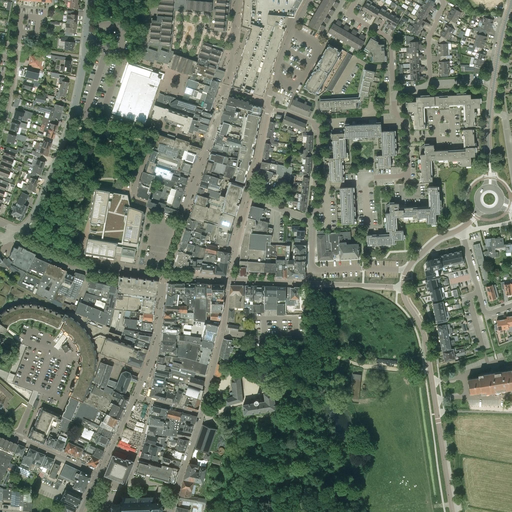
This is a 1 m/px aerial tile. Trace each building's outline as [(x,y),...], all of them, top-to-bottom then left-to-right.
[(169,0),(158,0),(159,3),(157,20),(152,20),(150,42),(169,44),(170,44),(173,10),(172,8),(169,0)] [(187,10),(186,0),(172,0),(174,7),(176,9),(187,10)] [(186,0),(187,10),(210,12),(211,13),(209,30),(225,31),(226,19),(226,18),(227,16),(228,16),(229,0),(186,0)] [(295,15),(296,13),(297,12),(297,10),(298,9),(303,0),(243,0),(241,27),(250,30),(232,86),(244,90),(244,91),(250,93),(250,92),(263,96),(264,92),(265,89),(265,90),(268,82),(267,82),(268,79),(269,79),(271,72),(270,72),(271,69),(272,69),(275,62),(274,61),(275,58),(276,59),(278,51),(277,51),(278,48),(279,48),(281,41),(280,41),(281,38),(282,38),(285,31),(286,25),(288,17),(294,17),(294,18),(295,17),(295,16),(295,15)] [(432,7),(435,2),(431,0),(425,0),(424,2),(436,9),(437,8),(434,6),(433,8),(432,7)] [(320,5),(329,11),(331,7),(322,1),(320,5)] [(367,12),(371,4),(367,1),(362,9),(367,12)] [(431,10),(432,9),(435,11),(436,9),(424,2),(422,7),(421,7),(429,11),(431,9),(431,10)] [(369,15),(371,16),(371,15),(376,7),(371,4),(367,12),(369,13),(368,14),(369,15)] [(318,8),(317,9),(327,15),(327,14),(329,11),(320,5),(318,8)] [(450,13),(458,18),(461,13),(460,12),(461,10),(456,5),(454,8),(453,7),(450,13)] [(427,16),(428,17),(431,19),(432,17),(429,15),(429,14),(428,14),(429,11),(421,7),(422,7),(420,6),(417,10),(426,16),(427,16)] [(148,42),(143,59),(154,62),(155,59),(170,64),(173,53),(195,61),(195,62),(195,63),(197,64),(204,42),(223,49),(215,70),(223,73),(220,82),(221,82),(225,71),(218,69),(225,48),(203,40),(196,59),(171,50),(175,11),(176,11),(209,13),(209,14),(208,31),(226,32),(228,16),(227,16),(226,18),(226,19),(225,31),(209,30),(211,13),(210,12),(187,10),(176,9),(174,7),(173,8),(172,8),(173,10),(170,44),(169,44),(150,42),(148,42)] [(376,7),(371,15),(376,17),(377,15),(381,10),(380,9),(376,7)] [(381,10),(377,15),(382,18),(386,10),(382,7),(380,9),(381,10)] [(316,12),(315,13),(324,19),(325,18),(327,15),(317,9),(316,12)] [(386,10),(382,18),(386,21),(391,13),(386,10)] [(426,16),(417,10),(414,15),(418,18),(418,17),(424,21),(426,16)] [(67,15),(66,23),(70,23),(76,24),(77,15),(73,15),(74,11),(67,11),(67,15)] [(313,16),(313,17),(322,22),(324,19),(315,13),(313,16)] [(391,13),(386,21),(391,23),(396,16),(391,13)] [(458,18),(450,13),(446,18),(450,20),(449,23),(455,26),(456,24),(455,23),(458,18)] [(483,17),(482,23),(492,26),(493,20),(492,19),(493,15),(486,15),(485,17),(483,17)] [(396,16),(391,23),(396,26),(400,18),(396,16)] [(311,21),(320,26),(322,22),(313,17),(311,21)] [(425,25),(426,24),(429,26),(430,24),(427,23),(424,21),(418,17),(418,18),(415,22),(423,27),(424,24),(425,25)] [(311,21),(308,25),(317,30),(320,26),(311,21)] [(423,27),(415,22),(412,27),(420,31),(423,27)] [(490,32),(492,26),(482,23),(479,22),(478,26),(478,25),(477,28),(475,27),(475,30),(479,31),(486,33),(487,31),(490,32)] [(70,23),(66,23),(64,36),(72,36),(72,32),(75,33),(76,24),(70,23)] [(330,29),(328,32),(331,34),(332,35),(337,25),(333,23),(333,24),(330,29)] [(443,30),(452,35),(454,36),(459,28),(455,26),(449,23),(447,25),(446,24),(443,30)] [(337,25),(332,35),(335,37),(336,37),(341,28),(341,27),(337,25)] [(420,31),(412,27),(410,25),(407,30),(410,31),(417,36),(420,31)] [(341,28),(336,37),(340,39),(345,30),(341,28)] [(345,30),(340,39),(344,42),(349,32),(345,30)] [(452,35),(443,30),(440,35),(441,36),(439,39),(446,41),(447,39),(449,40),(452,35)] [(475,39),(485,42),(487,36),(485,36),(486,33),(479,31),(478,34),(477,34),(475,39)] [(349,32),(344,42),(348,44),(353,35),(349,32)] [(353,35),(348,44),(351,46),(357,37),(354,35),(353,35)] [(419,44),(418,44),(418,42),(414,42),(414,37),(405,36),(406,44),(409,44),(409,48),(423,47),(423,45),(420,45),(419,44)] [(74,43),(73,43),(73,42),(67,41),(67,38),(61,37),(60,41),(65,41),(64,50),(72,50),(72,46),(74,46),(74,43)] [(357,37),(351,46),(352,47),(355,48),(361,39),(358,37),(357,37)] [(378,42),(371,37),(364,48),(373,53),(373,62),(385,61),(384,44),(379,44),(378,43),(378,42)] [(361,39),(355,48),(356,49),(359,51),(365,42),(362,40),(361,39)] [(438,50),(448,49),(448,44),(451,44),(451,42),(446,41),(439,39),(439,44),(438,44),(438,50)] [(485,42),(475,39),(474,46),(475,46),(474,49),(481,50),(482,48),(483,48),(485,42)] [(197,74),(202,76),(204,77),(220,82),(223,73),(215,70),(223,49),(204,42),(197,64),(195,63),(195,62),(195,61),(173,53),(170,64),(169,68),(191,75),(193,76),(194,74),(197,75),(197,74)] [(341,51),(337,49),(338,49),(335,47),(334,47),(329,44),(327,48),(326,48),(323,53),(324,53),(319,61),(313,70),(314,70),(309,78),(306,83),(304,87),(309,90),(309,91),(312,92),(316,94),(341,51)] [(474,58),(484,61),(486,55),(480,53),(481,50),(474,49),(468,47),(467,51),(472,52),(471,54),(475,55),(474,58)] [(448,49),(438,50),(436,50),(437,54),(438,54),(438,56),(440,56),(440,59),(447,58),(447,59),(452,58),(452,55),(448,55),(448,49)] [(40,62),(42,60),(42,58),(43,56),(36,54),(35,57),(31,56),(29,62),(29,63),(30,63),(31,64),(36,65),(35,69),(42,70),(43,66),(39,66),(40,62)] [(439,68),(449,67),(449,61),(447,61),(447,59),(447,58),(440,59),(440,62),(439,62),(439,68)] [(484,61),(474,58),(473,64),(474,64),(473,67),(480,69),(481,66),(482,67),(484,61)] [(65,60),(64,66),(60,66),(60,70),(70,72),(71,68),(70,68),(71,61),(65,60)] [(128,63),(127,67),(125,74),(124,78),(122,82),(121,85),(121,86),(113,110),(112,113),(119,116),(133,120),(138,122),(145,124),(148,117),(152,104),(156,92),(159,84),(162,75),(128,63)] [(448,76),(448,73),(449,73),(449,67),(439,68),(439,74),(441,74),(441,77),(448,76)] [(26,69),(25,73),(29,74),(28,80),(37,82),(37,80),(40,81),(41,75),(38,74),(38,72),(26,69)] [(360,99),(318,101),(318,110),(331,109),(331,107),(341,107),(341,109),(360,108),(359,103),(362,103),(361,100),(363,100),(364,96),(367,96),(371,82),(373,82),(375,71),(366,69),(360,99)] [(59,88),(67,89),(68,82),(63,81),(64,78),(60,77),(58,83),(60,83),(59,88)] [(204,77),(202,84),(218,89),(220,82),(204,77)] [(215,95),(218,89),(202,84),(195,82),(189,80),(186,87),(195,90),(196,90),(197,87),(204,89),(203,91),(206,92),(215,95)] [(24,81),(22,87),(31,90),(32,87),(34,88),(35,86),(37,87),(39,83),(32,81),(31,83),(24,81)] [(184,94),(190,96),(191,93),(193,94),(195,90),(186,87),(184,94)] [(67,89),(59,88),(58,93),(56,92),(55,98),(60,99),(60,96),(65,97),(67,89)] [(202,97),(199,96),(198,99),(213,104),(215,95),(206,92),(206,94),(204,93),(202,97)] [(164,96),(164,95),(159,93),(158,97),(156,103),(163,105),(165,105),(166,105),(163,104),(164,96)] [(444,97),(444,106),(449,106),(449,105),(465,104),(466,122),(464,122),(464,127),(474,126),(473,122),(475,122),(474,108),(480,108),(480,98),(471,99),(471,94),(448,95),(448,97),(444,97)] [(35,101),(45,104),(46,98),(36,95),(35,101)] [(172,101),(173,98),(166,96),(164,96),(163,104),(166,105),(172,101)] [(247,110),(247,113),(251,113),(253,105),(253,104),(250,103),(250,102),(248,101),(230,96),(229,97),(226,104),(236,107),(247,110)] [(424,123),(424,122),(423,106),(439,105),(439,107),(444,106),(444,97),(439,97),(439,96),(416,97),(416,101),(407,102),(408,111),(414,111),(414,125),(416,124),(416,129),(426,129),(425,123),(424,123)] [(196,106),(210,110),(213,104),(198,99),(197,98),(195,105),(196,106)] [(170,105),(170,106),(194,113),(211,118),(214,111),(210,110),(196,106),(195,105),(187,103),(182,101),(181,101),(181,100),(177,99),(170,103),(170,105)] [(294,110),(298,101),(293,99),(290,108),(294,110)] [(298,101),(294,110),(299,112),(302,103),(298,101)] [(302,103),(299,112),(303,114),(307,105),(302,103)] [(48,109),(61,113),(63,106),(56,104),(55,108),(48,106),(48,109)] [(238,139),(238,140),(230,137),(229,138),(228,138),(225,146),(228,146),(236,147),(237,147),(236,150),(236,151),(236,152),(233,152),(233,157),(238,158),(236,168),(232,179),(233,179),(235,173),(237,174),(237,175),(235,180),(245,183),(250,164),(246,163),(247,160),(252,161),(257,135),(261,116),(260,116),(260,114),(261,114),(262,107),(253,104),(253,105),(251,113),(247,113),(243,112),(240,127),(239,132),(238,139)] [(166,110),(166,108),(155,105),(150,118),(153,119),(154,119),(156,120),(157,120),(158,119),(159,120),(162,118),(163,117),(167,115),(168,111),(168,110),(166,110)] [(312,111),(310,110),(311,107),(307,105),(303,114),(310,117),(312,111)] [(180,126),(180,128),(179,128),(180,128),(180,129),(188,132),(191,122),(192,119),(194,113),(170,106),(169,106),(170,106),(168,110),(168,111),(167,115),(167,116),(164,118),(166,121),(180,126)] [(40,107),(39,111),(50,114),(49,116),(48,118),(55,120),(56,118),(59,119),(61,113),(48,109),(40,107)] [(243,112),(247,113),(247,110),(236,107),(235,110),(238,111),(238,112),(235,111),(231,110),(230,111),(234,112),(235,112),(240,113),(242,113),(239,127),(240,127),(243,112)] [(239,118),(240,113),(235,112),(234,112),(230,111),(225,109),(224,109),(223,114),(239,118)] [(27,118),(27,119),(31,120),(33,114),(29,112),(23,110),(23,112),(15,110),(13,118),(21,120),(21,119),(22,120),(23,117),(27,118)] [(192,119),(209,124),(211,118),(194,113),(192,119)] [(221,122),(236,126),(239,127),(242,113),(240,113),(239,118),(223,114),(221,121),(221,122)] [(192,119),(191,122),(188,132),(194,134),(195,131),(206,134),(209,124),(192,119)] [(268,129),(274,131),(275,124),(279,125),(279,122),(275,121),(275,123),(270,121),(268,129)] [(17,131),(18,127),(26,129),(27,124),(20,122),(19,124),(12,122),(10,129),(17,131)] [(57,125),(50,123),(48,122),(47,122),(46,126),(45,129),(47,129),(55,132),(57,125)] [(217,133),(230,137),(238,140),(238,139),(239,132),(235,130),(236,126),(221,122),(217,133)] [(301,122),(298,129),(303,131),(303,132),(306,133),(307,129),(305,128),(306,124),(301,122)] [(394,131),(388,131),(381,131),(381,128),(381,123),(377,124),(377,137),(381,136),(381,137),(394,137),(394,131)] [(362,137),(377,137),(377,124),(357,125),(358,141),(363,140),(362,137)] [(345,133),(345,138),(353,138),(353,141),(358,141),(357,125),(344,125),(345,128),(344,128),(344,130),(345,130),(345,133)] [(55,132),(47,129),(45,129),(41,127),(40,130),(46,132),(45,136),(53,138),(55,132)] [(274,131),(268,129),(267,137),(271,138),(270,141),(274,142),(274,141),(275,138),(272,137),(274,131)] [(448,160),(448,161),(461,160),(462,166),(471,166),(471,157),(475,157),(474,133),(472,133),(472,129),(463,129),(463,135),(465,135),(465,151),(448,151),(448,160)] [(230,137),(217,133),(213,143),(224,146),(225,146),(228,138),(229,138),(230,137)] [(306,143),(312,143),(312,135),(307,135),(307,133),(303,133),(303,137),(307,137),(306,143)] [(333,143),(346,143),(345,138),(345,133),(332,134),(333,143)] [(9,134),(6,142),(13,144),(15,139),(21,140),(21,141),(25,142),(26,137),(16,134),(15,136),(9,134)] [(166,145),(167,145),(180,148),(182,149),(182,147),(186,149),(185,150),(189,151),(189,152),(196,154),(200,155),(202,149),(189,144),(190,142),(176,138),(175,140),(174,140),(157,134),(153,146),(158,148),(159,143),(166,145)] [(395,146),(394,137),(381,137),(382,146),(395,146)] [(44,141),(41,147),(49,150),(51,143),(44,141)] [(270,148),(271,145),(278,147),(279,142),(274,141),(274,142),(270,141),(269,144),(265,143),(264,151),(269,152),(270,152),(272,153),(273,148),(270,148)] [(188,162),(189,161),(194,162),(196,155),(196,154),(189,152),(189,151),(185,150),(182,149),(180,148),(167,145),(166,145),(159,143),(158,148),(157,151),(164,154),(188,162)] [(224,146),(213,143),(212,148),(226,151),(227,151),(232,152),(233,149),(236,150),(237,147),(236,147),(228,146),(225,146),(224,146)] [(312,143),(306,143),(306,150),(304,150),(303,154),(308,154),(308,151),(312,152),(312,143)] [(346,143),(333,143),(333,157),(342,157),(341,158),(346,158),(346,143)] [(32,151),(31,154),(40,157),(41,154),(47,156),(49,150),(41,147),(39,146),(38,147),(37,146),(37,145),(35,144),(34,147),(38,149),(40,150),(39,153),(39,154),(34,152),(32,151)] [(434,160),(448,160),(448,151),(448,150),(434,151),(434,145),(424,145),(425,154),(420,154),(421,177),(423,177),(423,182),(433,181),(432,176),(431,176),(430,164),(431,164),(432,164),(433,163),(433,162),(434,161),(434,160)] [(189,161),(188,162),(164,154),(157,151),(158,148),(153,146),(151,151),(148,160),(190,174),(194,162),(189,161)] [(382,155),(394,155),(395,155),(395,146),(382,146),(382,155)] [(212,148),(211,152),(225,156),(226,156),(227,152),(226,152),(226,151),(212,148)] [(3,151),(4,151),(2,156),(13,160),(13,159),(14,157),(15,157),(18,151),(16,150),(11,149),(10,152),(4,149),(3,151)] [(228,166),(229,166),(230,166),(236,168),(238,158),(233,157),(226,156),(225,156),(211,152),(208,160),(228,165),(228,166)] [(305,165),(311,165),(311,157),(307,157),(308,154),(303,154),(303,158),(305,158),(305,165)] [(394,155),(382,155),(377,155),(378,168),(391,167),(391,158),(394,158),(394,155)] [(13,160),(2,156),(2,157),(0,161),(12,166),(11,165),(13,160)] [(45,163),(39,160),(40,157),(38,157),(35,156),(33,160),(37,161),(35,166),(42,169),(45,163)] [(329,170),(342,170),(341,158),(342,157),(333,157),(334,158),(329,158),(329,170)] [(186,185),(190,174),(148,160),(145,171),(156,175),(186,185)] [(204,173),(222,179),(223,176),(226,177),(229,166),(228,166),(228,165),(208,160),(204,173)] [(12,166),(0,161),(0,162),(0,163),(1,163),(0,164),(0,168),(10,172),(9,172),(12,166)] [(292,167),(291,167),(269,163),(263,162),(263,161),(262,161),(260,168),(277,171),(276,174),(279,175),(289,179),(291,180),(292,174),(292,167)] [(34,168),(32,172),(31,174),(37,177),(38,174),(40,175),(42,169),(35,166),(25,162),(24,165),(28,166),(34,168)] [(311,165),(305,165),(305,172),(303,172),(303,173),(300,173),(300,175),(303,175),(303,176),(309,176),(309,173),(311,173),(311,165)] [(229,166),(226,177),(232,179),(236,168),(230,166),(229,166)] [(10,172),(0,168),(0,174),(4,177),(3,179),(11,183),(12,180),(10,179),(8,178),(10,172)] [(271,179),(274,173),(261,169),(259,175),(266,177),(271,179)] [(342,170),(329,170),(330,183),(343,182),(342,170)] [(141,198),(141,197),(144,198),(145,198),(146,198),(145,199),(148,200),(149,199),(149,198),(150,198),(154,183),(154,182),(156,175),(145,171),(144,171),(145,171),(144,171),(141,180),(140,180),(139,180),(139,181),(139,182),(140,182),(140,184),(139,183),(138,187),(138,188),(137,190),(138,191),(137,195),(138,195),(137,196),(140,197),(140,198),(141,198)] [(27,182),(36,186),(38,180),(35,179),(37,177),(31,174),(28,173),(26,178),(29,179),(27,182)] [(201,180),(220,186),(222,179),(204,173),(201,180)] [(303,177),(303,183),(295,182),(296,174),(292,174),(291,180),(290,184),(291,184),(293,184),(293,183),(297,183),(296,185),(297,185),(302,185),(308,186),(309,178),(303,177)] [(154,182),(154,183),(164,186),(164,185),(171,188),(184,192),(186,185),(156,175),(154,182)] [(277,180),(287,184),(289,179),(279,175),(277,180)] [(206,189),(215,191),(218,192),(220,186),(201,180),(199,186),(206,189)] [(0,189),(4,191),(5,189),(7,190),(9,187),(7,186),(9,183),(3,181),(1,183),(0,182),(0,189)] [(36,186),(27,182),(26,186),(23,185),(21,190),(31,193),(32,190),(33,191),(36,186)] [(194,203),(236,216),(240,204),(237,203),(239,198),(240,198),(244,186),(231,182),(228,194),(221,192),(221,193),(218,201),(212,199),(206,197),(197,194),(194,203)] [(171,188),(164,185),(164,186),(162,192),(156,209),(164,212),(170,194),(166,192),(167,189),(171,190),(171,188)] [(197,194),(206,197),(206,194),(205,194),(206,189),(199,186),(197,194)] [(395,212),(395,217),(413,216),(413,218),(426,217),(426,223),(436,223),(436,214),(440,214),(439,190),(437,191),(437,186),(428,187),(428,192),(430,192),(430,208),(413,209),(413,207),(399,208),(399,203),(389,204),(390,213),(395,212)] [(353,187),(340,187),(340,199),(353,198),(353,187)] [(128,193),(96,188),(85,251),(115,256),(115,254),(121,255),(123,246),(136,249),(137,246),(137,247),(139,239),(138,239),(143,210),(143,208),(131,204),(128,195),(128,193)] [(170,194),(164,212),(176,216),(184,192),(171,188),(171,190),(170,194)] [(150,198),(149,198),(149,199),(147,206),(156,209),(162,192),(155,190),(152,199),(150,199),(150,198)] [(212,199),(218,201),(221,193),(218,192),(215,191),(212,199)] [(20,219),(21,219),(27,207),(23,205),(28,195),(22,192),(15,207),(13,206),(11,209),(13,210),(11,214),(17,217),(18,218),(17,218),(17,219),(19,220),(20,219)] [(353,198),(340,199),(341,212),(354,211),(353,198)] [(214,225),(230,230),(231,230),(236,216),(194,203),(189,217),(214,225)] [(248,217),(264,221),(265,218),(261,216),(263,208),(251,205),(248,217)] [(354,223),(354,211),(341,212),(341,224),(354,223)] [(372,235),(367,235),(367,244),(372,244),(372,245),(374,245),(395,244),(395,240),(403,240),(403,230),(396,230),(395,217),(395,212),(390,213),(386,213),(385,213),(386,218),(386,219),(386,231),(389,231),(390,235),(385,235),(372,236),(372,235)] [(186,229),(207,235),(210,237),(214,225),(189,217),(186,229)] [(247,264),(247,271),(264,272),(267,241),(271,242),(271,241),(273,228),(268,227),(268,222),(248,217),(241,247),(239,264),(247,264)] [(210,241),(228,246),(231,233),(230,233),(230,230),(214,225),(210,237),(210,241)] [(299,227),(292,226),(291,232),(297,232),(297,238),(294,238),(294,242),(300,242),(300,239),(304,239),(304,238),(305,235),(304,235),(304,230),(299,230),(299,227)] [(182,241),(196,245),(200,247),(201,247),(204,245),(207,235),(186,229),(182,241)] [(333,259),(333,254),(337,254),(336,236),(343,236),(343,237),(350,236),(350,231),(339,232),(329,233),(324,233),(324,231),(317,231),(317,235),(318,260),(333,259)] [(343,237),(343,236),(336,236),(337,254),(340,254),(340,259),(359,258),(358,243),(354,243),(354,244),(348,244),(348,241),(351,241),(350,236),(343,237)] [(504,244),(503,237),(485,239),(488,251),(485,251),(487,259),(498,256),(498,252),(495,252),(495,248),(505,247),(505,244),(504,244)] [(179,250),(192,255),(193,252),(194,252),(196,245),(182,241),(179,250)] [(489,279),(481,247),(480,244),(480,243),(473,245),(478,266),(480,266),(484,280),(489,279)] [(201,269),(200,273),(215,274),(216,265),(217,260),(218,256),(219,251),(217,251),(217,247),(207,244),(206,249),(201,247),(200,247),(196,245),(194,252),(193,252),(192,255),(189,263),(189,269),(201,269)] [(282,278),(282,267),(282,266),(282,265),(285,265),(286,250),(286,244),(276,244),(276,249),(276,272),(276,278),(282,278)] [(287,278),(288,268),(288,267),(289,257),(290,251),(290,245),(286,244),(286,250),(285,265),(282,265),(282,266),(282,267),(282,278),(287,278)] [(288,268),(287,278),(302,278),(305,276),(305,261),(306,261),(306,256),(306,245),(293,245),(293,247),(294,247),(295,247),(295,248),(295,250),(293,250),(293,255),(293,256),(293,257),(289,257),(288,267),(288,268)] [(27,270),(34,256),(35,254),(28,251),(25,249),(22,247),(22,248),(21,247),(20,246),(20,247),(19,246),(18,246),(17,249),(13,247),(9,256),(14,258),(12,263),(27,270)] [(123,246),(121,255),(135,257),(136,249),(123,246)] [(189,269),(189,263),(192,255),(179,250),(174,265),(176,269),(189,269)] [(230,253),(219,251),(218,256),(217,260),(217,262),(216,265),(215,274),(226,275),(228,263),(229,260),(230,253)] [(461,251),(455,252),(458,264),(464,263),(463,259),(461,251)] [(450,253),(452,264),(453,266),(458,264),(455,252),(450,253)] [(447,266),(445,254),(439,256),(439,258),(440,258),(442,268),(448,267),(447,266)] [(34,256),(27,270),(26,273),(25,272),(24,273),(18,285),(17,285),(34,293),(48,263),(36,258),(36,257),(34,256)] [(4,267),(6,267),(6,266),(16,275),(20,270),(11,266),(5,257),(2,260),(1,261),(0,259),(0,265),(0,266),(1,266),(3,267),(4,267)] [(428,265),(426,265),(428,274),(426,274),(427,279),(435,278),(440,277),(438,269),(442,268),(440,258),(439,258),(429,260),(430,262),(428,265)] [(59,268),(59,267),(58,266),(57,267),(48,263),(34,293),(51,302),(56,292),(62,281),(66,273),(66,272),(66,271),(66,270),(60,268),(60,267),(59,268)] [(247,276),(246,267),(246,265),(240,265),(240,271),(238,271),(239,275),(240,276),(247,276)] [(18,285),(24,273),(21,271),(14,283),(18,285)] [(66,296),(74,277),(74,276),(66,273),(62,281),(56,292),(66,296)] [(0,290),(4,282),(4,281),(5,281),(7,282),(7,283),(11,285),(13,287),(17,288),(24,292),(26,293),(29,295),(36,298),(39,300),(42,301),(50,304),(51,303),(51,302),(34,293),(17,285),(18,285),(14,283),(3,277),(0,283),(0,290)] [(74,277),(66,296),(74,299),(75,299),(76,298),(81,285),(83,280),(74,277)] [(119,278),(118,287),(124,288),(124,287),(126,287),(126,288),(137,289),(155,292),(156,282),(119,278)] [(91,293),(91,291),(93,292),(94,288),(95,282),(89,280),(88,282),(87,287),(86,289),(88,290),(88,292),(91,293)] [(91,291),(91,293),(100,296),(101,290),(102,283),(95,282),(94,288),(93,292),(91,291)] [(503,289),(505,289),(505,291),(506,295),(507,295),(511,295),(511,294),(510,283),(504,283),(504,282),(501,283),(502,289),(503,289)] [(102,283),(101,290),(100,296),(107,298),(108,292),(109,285),(102,283)] [(185,295),(185,283),(169,283),(167,293),(185,295)] [(189,307),(194,308),(194,307),(195,284),(185,283),(185,295),(185,297),(187,297),(187,305),(189,305),(189,306),(189,307)] [(10,289),(11,286),(8,285),(6,284),(4,286),(1,291),(3,295),(5,296),(7,294),(10,289)] [(194,307),(194,308),(194,313),(193,319),(194,319),(194,321),(207,322),(207,313),(206,309),(207,296),(207,284),(195,284),(194,307)] [(212,284),(212,296),(216,296),(216,299),(217,299),(217,301),(224,302),(224,296),(224,293),(225,284),(219,284),(215,284),(212,284)] [(115,293),(116,289),(116,286),(109,285),(108,292),(107,298),(104,312),(108,313),(112,296),(114,296),(114,293),(115,293)] [(242,308),(244,308),(244,285),(230,285),(229,295),(230,296),(228,315),(228,318),(233,319),(234,308),(242,308)] [(253,286),(246,285),(245,297),(250,297),(250,304),(249,304),(249,312),(253,312),(253,304),(253,301),(253,297),(253,286)] [(487,290),(488,293),(497,291),(495,285),(492,286),(492,285),(486,287),(485,288),(486,290),(487,290)] [(264,296),(264,286),(254,286),(254,295),(254,296),(254,303),(260,303),(260,304),(253,304),(253,312),(264,312),(264,310),(264,304),(262,304),(262,296),(264,296)] [(265,286),(264,286),(264,296),(264,310),(276,310),(276,302),(276,298),(276,287),(265,286)] [(112,296),(108,313),(105,325),(109,326),(112,310),(113,309),(119,310),(122,310),(124,304),(135,305),(153,307),(154,299),(155,292),(137,289),(126,288),(126,287),(124,287),(124,288),(118,287),(117,289),(116,289),(115,293),(114,293),(114,296),(112,296)] [(285,287),(277,287),(277,310),(277,315),(284,315),(285,305),(286,305),(285,287)] [(286,288),(286,287),(286,303),(287,303),(287,305),(294,306),(295,298),(299,298),(299,287),(295,287),(295,288),(291,288),(286,288)] [(24,297),(25,295),(22,292),(17,289),(13,288),(11,290),(10,291),(11,293),(14,295),(19,298),(23,299),(24,297)] [(497,291),(488,293),(490,300),(491,300),(492,300),(494,300),(494,299),(496,298),(498,297),(497,291)] [(63,303),(66,296),(56,292),(51,302),(51,303),(55,304),(60,307),(63,303)] [(442,293),(431,295),(432,301),(444,298),(443,292),(442,293)] [(166,304),(176,305),(178,305),(179,296),(181,296),(181,297),(181,299),(183,299),(183,301),(185,301),(184,305),(187,305),(187,297),(185,297),(185,295),(167,293),(166,304)] [(78,301),(76,307),(74,312),(105,325),(108,313),(104,312),(87,305),(87,303),(89,304),(90,301),(83,299),(82,303),(78,301)] [(222,313),(223,303),(212,302),(212,313),(221,313),(222,313)] [(0,331),(3,332),(9,323),(19,318),(30,317),(41,320),(52,324),(57,327),(58,327),(62,321),(60,320),(62,317),(60,316),(60,313),(55,312),(54,311),(49,310),(48,308),(42,307),(42,306),(36,306),(36,304),(28,305),(28,304),(21,305),(20,305),(13,308),(12,307),(6,310),(5,310),(0,314),(0,331)] [(125,310),(153,313),(153,307),(135,305),(124,304),(122,310),(125,311),(125,310)] [(181,312),(187,312),(187,307),(187,306),(176,306),(176,305),(166,304),(165,304),(164,311),(181,312)] [(444,307),(434,309),(435,315),(445,312),(445,313),(448,312),(447,306),(444,307)] [(70,310),(69,312),(66,310),(62,319),(64,319),(60,328),(62,330),(62,329),(64,330),(65,331),(67,332),(67,333),(70,336),(72,339),(73,338),(75,342),(74,342),(77,346),(78,349),(79,349),(80,354),(79,354),(79,357),(80,361),(81,361),(80,365),(79,366),(79,369),(77,374),(78,375),(77,378),(76,378),(72,386),(73,387),(71,391),(70,391),(68,395),(70,396),(83,402),(88,391),(86,390),(92,377),(92,373),(93,373),(97,362),(94,360),(93,356),(93,353),(93,351),(125,362),(140,368),(147,349),(134,345),(131,344),(132,341),(129,340),(127,345),(125,344),(126,342),(120,339),(121,336),(114,333),(108,331),(109,327),(109,326),(105,325),(74,312),(71,311),(70,310)] [(124,318),(152,321),(153,313),(125,310),(125,311),(124,318)] [(445,312),(435,315),(436,320),(437,323),(444,322),(447,321),(446,318),(448,318),(448,316),(446,316),(445,313),(445,312)] [(152,321),(124,318),(123,325),(127,325),(127,327),(135,329),(140,329),(151,331),(152,321)] [(503,329),(502,319),(497,320),(497,324),(494,325),(495,331),(498,330),(503,329)] [(219,325),(210,323),(207,322),(203,338),(203,340),(214,342),(219,325)] [(163,323),(163,326),(162,333),(180,334),(181,329),(180,329),(179,329),(179,327),(170,327),(170,324),(163,323)] [(450,328),(449,324),(437,326),(438,327),(437,328),(438,329),(438,330),(439,333),(452,330),(452,327),(450,328)] [(134,331),(129,330),(124,329),(122,335),(125,335),(149,342),(152,334),(151,334),(134,331)] [(453,332),(452,330),(439,333),(439,336),(439,338),(440,338),(448,337),(452,336),(451,332),(453,332)] [(180,334),(162,333),(161,340),(176,341),(176,342),(187,343),(191,343),(191,336),(190,336),(188,336),(187,336),(186,335),(186,336),(183,335),(180,334)] [(149,342),(125,335),(124,338),(129,340),(132,341),(131,344),(134,345),(147,349),(149,342)] [(203,338),(191,336),(191,343),(199,346),(201,346),(203,340),(203,338)] [(232,340),(224,339),(219,356),(227,361),(229,352),(232,352),(233,347),(230,346),(231,344),(232,340)] [(176,341),(161,340),(159,354),(176,357),(186,358),(196,361),(199,352),(197,352),(199,346),(191,343),(187,343),(176,342),(176,341)] [(214,342),(203,340),(201,346),(212,349),(214,342)] [(443,351),(451,349),(450,345),(455,344),(456,344),(456,342),(455,342),(441,345),(442,348),(442,350),(443,351)] [(63,349),(65,353),(70,349),(66,344),(61,347),(63,349)] [(201,346),(199,346),(197,352),(199,352),(211,355),(212,349),(201,346)] [(464,351),(444,356),(444,357),(443,357),(444,360),(445,360),(445,361),(455,359),(454,356),(465,354),(464,351)] [(208,364),(211,355),(199,352),(196,361),(208,364)] [(206,375),(207,369),(208,364),(196,361),(186,358),(176,357),(159,354),(157,363),(166,365),(187,370),(195,372),(206,375)] [(121,373),(117,383),(108,380),(112,367),(105,364),(100,362),(94,382),(95,382),(106,386),(106,385),(112,387),(112,389),(113,389),(117,391),(116,392),(120,394),(121,391),(124,392),(129,381),(131,382),(131,381),(135,382),(137,377),(132,375),(132,374),(130,373),(129,373),(125,371),(121,373)] [(166,365),(157,363),(156,368),(173,372),(190,378),(191,377),(194,378),(195,372),(187,370),(166,365)] [(223,365),(217,364),(215,375),(220,377),(223,365)] [(511,365),(499,367),(500,371),(478,375),(479,377),(468,379),(470,393),(470,394),(481,392),(481,394),(511,389),(511,365)] [(169,378),(179,381),(186,384),(188,385),(190,378),(173,372),(156,368),(155,374),(166,377),(169,378)] [(175,385),(177,386),(178,386),(179,381),(169,378),(166,377),(155,374),(154,378),(165,381),(167,381),(171,382),(175,384),(175,385)] [(233,396),(227,398),(227,405),(243,401),(240,376),(233,377),(234,382),(231,382),(233,396)] [(188,385),(202,390),(204,381),(194,378),(191,377),(190,378),(188,385)] [(173,390),(176,391),(176,389),(177,386),(175,385),(175,384),(171,382),(167,381),(165,381),(154,378),(153,384),(169,389),(173,390)] [(4,404),(13,395),(0,383),(1,382),(0,381),(0,390),(5,395),(2,398),(3,399),(1,401),(4,404)] [(186,384),(179,381),(178,386),(179,386),(178,390),(183,392),(186,384)] [(106,386),(95,382),(94,386),(110,393),(110,394),(117,398),(116,401),(117,401),(118,402),(119,403),(125,406),(129,398),(120,394),(116,392),(117,391),(113,389),(112,389),(106,386)] [(153,384),(151,389),(167,394),(169,389),(153,384)] [(191,396),(201,399),(203,390),(202,390),(188,385),(186,384),(183,393),(191,396)] [(110,393),(94,386),(91,392),(88,391),(83,402),(119,419),(125,406),(119,403),(118,402),(117,401),(116,401),(117,398),(110,394),(110,393)] [(164,400),(167,394),(151,389),(149,396),(164,400)] [(169,389),(167,394),(164,400),(169,401),(173,390),(169,389)] [(177,391),(176,391),(173,390),(169,401),(173,403),(177,391)] [(183,393),(183,392),(178,390),(177,391),(173,403),(174,403),(178,404),(179,404),(182,394),(183,394),(183,393)] [(249,403),(243,404),(245,414),(276,409),(273,391),(264,393),(265,401),(262,401),(261,395),(258,396),(258,399),(256,399),(255,401),(251,402),(251,399),(249,400),(249,403)] [(184,406),(188,396),(184,395),(183,394),(182,394),(179,404),(184,406)] [(61,415),(63,417),(70,420),(80,424),(81,421),(82,418),(87,420),(94,417),(115,428),(119,419),(119,420),(119,419),(83,402),(70,396),(61,415)] [(190,396),(186,408),(187,408),(198,411),(199,407),(201,400),(190,396)] [(151,415),(158,416),(161,408),(153,406),(151,415)] [(53,413),(54,412),(42,407),(33,427),(32,426),(27,437),(43,443),(50,426),(64,433),(70,420),(63,417),(62,419),(61,419),(62,418),(59,416),(60,415),(53,413)] [(167,417),(168,410),(161,408),(158,416),(167,417)] [(167,417),(158,416),(151,415),(149,425),(164,427),(164,428),(169,429),(173,429),(175,419),(174,419),(176,411),(168,410),(167,417)] [(180,420),(182,421),(184,421),(183,422),(185,423),(187,423),(189,414),(182,413),(180,420)] [(187,423),(194,424),(197,416),(189,414),(187,423)] [(94,417),(87,420),(113,431),(115,428),(94,417)] [(95,432),(110,439),(113,431),(87,420),(82,418),(81,421),(80,424),(95,432)] [(173,429),(178,430),(179,431),(180,427),(180,426),(181,422),(182,421),(180,420),(175,419),(173,429)] [(126,423),(122,440),(130,442),(130,443),(139,445),(143,428),(126,423)] [(217,429),(202,424),(194,448),(209,453),(217,429)] [(163,435),(167,436),(177,436),(178,430),(173,429),(169,429),(164,428),(164,430),(161,429),(161,428),(149,425),(147,434),(144,442),(160,446),(163,447),(166,438),(162,437),(163,435)] [(81,435),(90,440),(92,435),(93,435),(95,433),(87,429),(87,430),(84,429),(81,435)] [(177,437),(190,439),(192,433),(183,431),(179,431),(178,430),(177,436),(177,437)] [(61,451),(65,442),(68,435),(60,432),(59,434),(53,448),(61,451)] [(110,439),(95,432),(94,436),(97,437),(94,442),(105,447),(106,447),(110,439)] [(55,439),(54,438),(55,437),(50,434),(48,439),(46,445),(53,448),(59,434),(57,433),(55,439)] [(77,438),(88,443),(90,440),(78,435),(77,438)] [(0,484),(9,462),(17,444),(17,443),(17,444),(0,437),(0,484)] [(66,453),(67,452),(68,453),(68,452),(71,453),(78,439),(76,438),(73,443),(72,443),(71,444),(68,442),(64,451),(64,452),(66,453)] [(71,454),(71,455),(72,456),(73,457),(74,456),(75,456),(79,457),(84,446),(82,445),(84,442),(78,439),(71,453),(71,454)] [(143,447),(160,452),(161,449),(163,449),(163,447),(160,446),(144,442),(143,447)] [(175,449),(186,450),(187,445),(171,442),(171,445),(173,445),(176,446),(175,449)] [(103,451),(96,447),(87,443),(83,451),(92,455),(99,459),(103,451)] [(19,444),(19,445),(18,444),(15,453),(21,455),(20,459),(22,460),(24,453),(23,452),(24,447),(21,446),(22,445),(19,444)] [(158,455),(159,455),(160,452),(143,447),(142,452),(157,456),(158,455)] [(30,449),(27,453),(26,453),(25,453),(19,466),(28,470),(36,452),(36,451),(30,449)] [(174,449),(174,451),(171,450),(170,454),(174,455),(175,457),(182,459),(185,453),(185,452),(178,451),(178,450),(174,449)] [(92,455),(83,451),(79,459),(87,463),(92,455)] [(36,474),(37,471),(44,456),(44,455),(38,452),(36,452),(28,470),(19,466),(16,465),(14,471),(27,477),(30,471),(36,474)] [(169,465),(169,464),(171,459),(165,457),(159,455),(158,455),(157,456),(142,452),(140,457),(141,457),(158,462),(158,461),(169,465)] [(92,455),(87,463),(95,467),(97,463),(98,462),(98,461),(99,459),(92,455)] [(129,474),(134,462),(128,459),(127,459),(126,460),(113,455),(108,468),(105,475),(126,483),(129,474)] [(178,467),(180,467),(182,460),(171,457),(166,455),(165,457),(171,459),(169,464),(178,467)] [(51,465),(53,460),(47,457),(44,456),(37,471),(40,472),(38,476),(42,477),(43,477),(46,479),(50,469),(52,465),(51,465)] [(178,470),(177,470),(178,467),(169,464),(169,465),(158,461),(158,462),(141,457),(140,459),(140,460),(137,468),(136,472),(146,475),(150,476),(169,481),(170,481),(175,482),(178,470)] [(189,463),(184,479),(203,483),(207,468),(200,467),(199,472),(197,471),(198,471),(196,470),(196,468),(199,468),(199,465),(189,463)] [(58,469),(59,466),(55,464),(53,467),(49,476),(54,478),(58,469)] [(72,487),(83,492),(91,476),(80,471),(65,464),(59,477),(69,481),(70,479),(75,482),(72,487)] [(192,490),(192,491),(194,482),(184,480),(181,488),(192,490)] [(22,511),(31,511),(32,503),(31,503),(32,493),(31,493),(24,492),(11,491),(12,489),(7,488),(7,490),(3,489),(2,500),(11,500),(10,506),(19,507),(19,506),(23,506),(22,511)] [(180,495),(178,500),(183,500),(187,501),(191,501),(191,502),(194,502),(206,504),(207,499),(198,497),(191,496),(192,491),(192,490),(181,488),(180,495)] [(64,493),(61,499),(77,507),(82,497),(65,490),(64,493)] [(159,511),(160,511),(163,509),(164,510),(164,509),(163,508),(163,504),(164,504),(164,503),(164,500),(164,495),(162,495),(158,495),(156,495),(156,496),(155,496),(154,496),(154,497),(152,497),(152,496),(151,496),(151,497),(147,497),(147,496),(146,496),(146,497),(142,497),(142,496),(141,496),(141,497),(138,497),(138,496),(137,496),(137,497),(133,497),(133,496),(132,496),(132,497),(130,498),(128,498),(128,496),(127,496),(127,498),(123,498),(122,496),(121,497),(123,498),(123,501),(122,501),(121,502),(120,503),(120,504),(114,504),(114,503),(113,503),(113,504),(112,504),(112,505),(113,505),(113,511),(112,511),(111,511),(159,511)] [(188,511),(189,509),(191,501),(187,501),(183,500),(178,500),(175,511),(188,511)] [(206,504),(194,502),(193,508),(193,509),(192,511),(210,511),(212,505),(206,504)]
